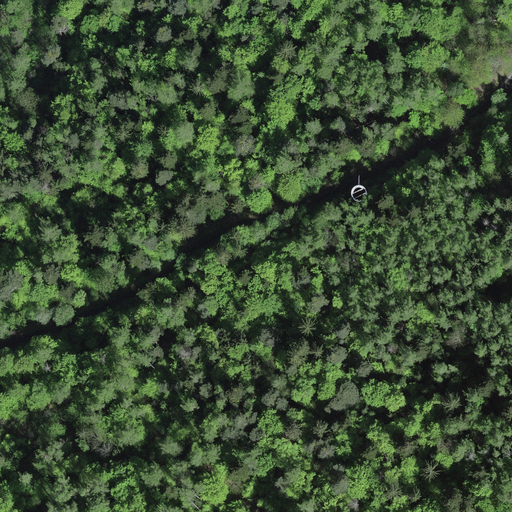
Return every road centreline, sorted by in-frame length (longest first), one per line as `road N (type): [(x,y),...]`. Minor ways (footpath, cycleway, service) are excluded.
road 1 (track): [(310,196),(206,237),(116,301),(0,345)]
road 2 (track): [(511,74),(393,163),(310,196)]
road 3 (trunk): [(511,439),(399,511)]
